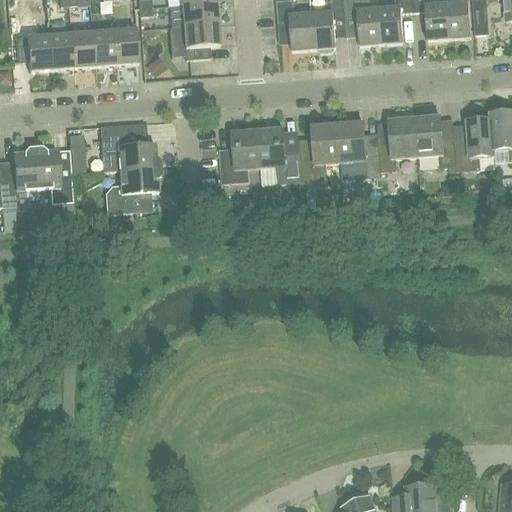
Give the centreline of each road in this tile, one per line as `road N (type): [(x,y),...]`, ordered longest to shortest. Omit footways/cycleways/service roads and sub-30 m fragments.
road 1 (residential): [(257,98),(511,82)]
road 2 (residential): [(258,511),(372,464),(477,455)]
road 3 (residential): [(0,116),(181,105)]
road 4 (residential): [(187,242),(181,105)]
